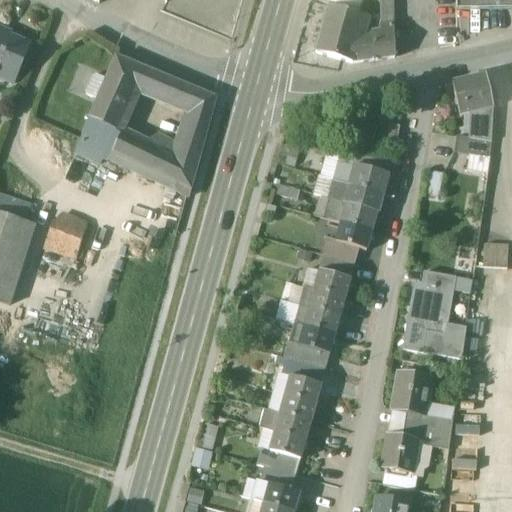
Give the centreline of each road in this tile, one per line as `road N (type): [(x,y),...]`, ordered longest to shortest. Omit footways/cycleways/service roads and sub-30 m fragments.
road 1 (residential): [(430,70),(353,511)]
road 2 (primary): [(255,87),(140,511)]
road 3 (tertiary): [(255,87),(141,43),(64,0)]
road 4 (secondary): [(255,87),(303,96),(430,70)]
road 5 (track): [(0,439),(147,486)]
